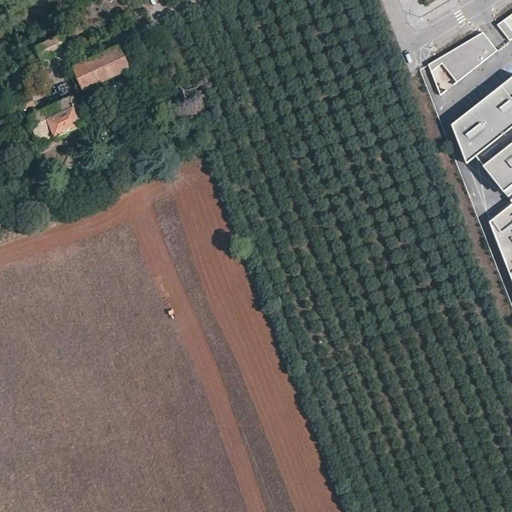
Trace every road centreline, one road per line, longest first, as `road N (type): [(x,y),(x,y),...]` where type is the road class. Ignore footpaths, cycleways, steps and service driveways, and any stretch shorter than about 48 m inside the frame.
road 1 (track): [(413,73),(511,331)]
road 2 (residential): [(486,0),(409,44),(391,0)]
